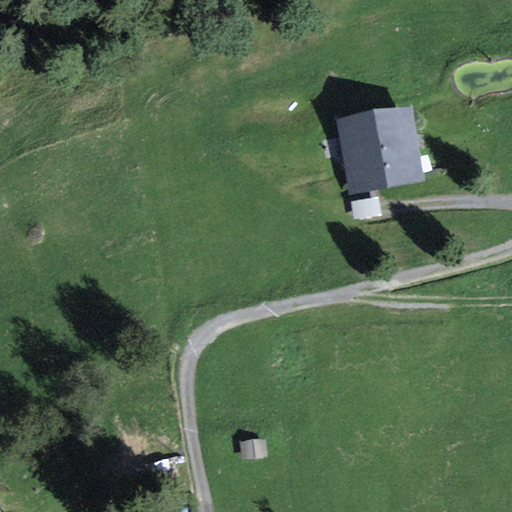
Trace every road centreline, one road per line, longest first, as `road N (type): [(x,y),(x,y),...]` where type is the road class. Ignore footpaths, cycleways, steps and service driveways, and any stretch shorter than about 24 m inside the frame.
road 1 (track): [(345,294),(237,319),(194,348),(186,389),(208,511)]
road 2 (track): [(511,250),(345,294)]
road 3 (track): [(511,301),(345,294)]
road 4 (track): [(387,210),(511,203)]
